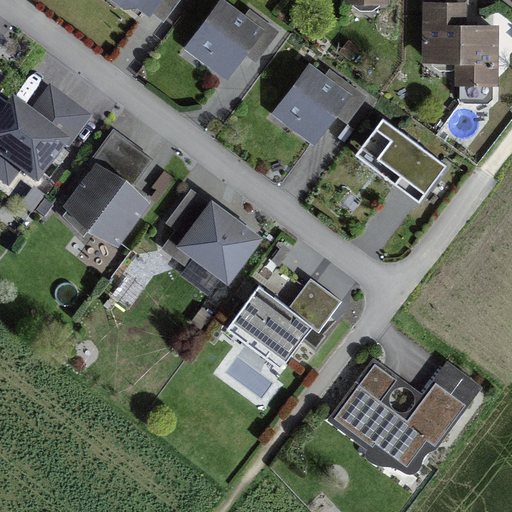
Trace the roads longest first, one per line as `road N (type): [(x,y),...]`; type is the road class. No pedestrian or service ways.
road 1 (residential): [(9,0),(394,291),(511,138)]
road 2 (track): [(394,291),(224,511)]
